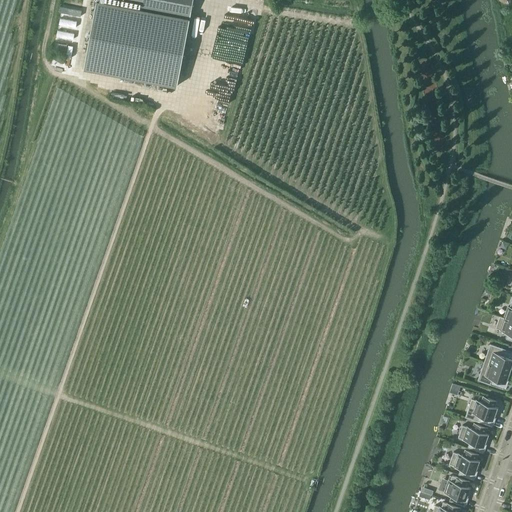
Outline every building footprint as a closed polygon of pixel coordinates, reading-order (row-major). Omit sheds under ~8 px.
[(96,0),(83,69),(177,86),(192,0),(96,0)] [(247,53),(247,42),(228,42),(228,53),(247,53)] [(223,93),(225,87),(207,83),(206,89),(223,93)] [(198,97),(216,101),(217,95),(200,91),(198,97)] [(229,103),(230,97),(219,94),(217,101),(229,103)] [(219,127),(224,128),(227,106),(222,105),(219,127)] [(197,126),(197,113),(206,113),(207,108),(189,107),(188,125),(197,126)] [(499,316),(499,317),(511,321),(511,300),(511,301),(509,307),(508,307),(504,318),(499,316)] [(511,321),(499,317),(495,328),(508,333),(505,339),(511,341),(511,321)] [(511,351),(490,344),(484,362),(511,371),(511,367),(511,364),(511,361),(511,351)] [(511,371),(484,362),(477,380),(503,389),(506,380),(507,377),(508,378),(511,371)] [(460,386),(454,384),(452,384),(450,389),(449,393),(451,393),(457,395),(458,392),(460,386)] [(481,402),(471,399),(465,417),(492,427),(492,426),(490,425),(493,417),(494,414),(496,415),(498,408),(494,407),(496,401),(486,398),(483,397),(481,402)] [(474,423),(472,429),(462,425),(458,438),(469,442),(467,448),(483,453),(483,452),(481,452),(485,441),(487,442),(489,435),(485,433),(487,428),(477,424),(474,423)] [(465,450),(463,456),(453,452),(449,464),(460,468),(458,475),(474,480),(474,479),(472,478),(476,468),(478,468),(480,461),(476,460),(477,455),(468,451),(465,450)] [(468,495),(471,488),(467,487),(468,481),(452,476),(450,481),(448,480),(444,493),(451,495),(449,501),(465,507),(465,506),(463,505),(467,494),(468,495)] [(430,499),(433,489),(422,486),(419,495),(430,499)] [(435,505),(432,511),(457,511),(459,508),(443,502),(441,508),(435,505)]
